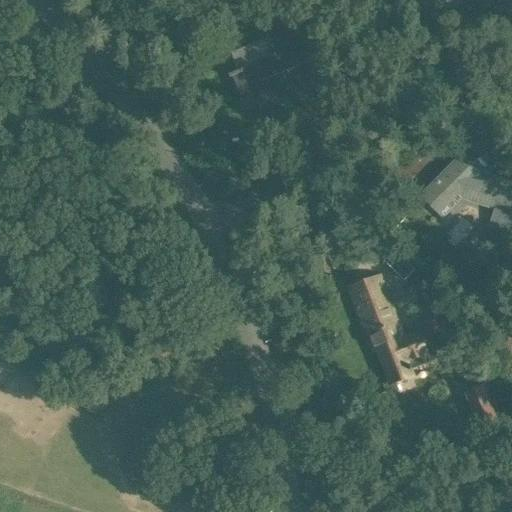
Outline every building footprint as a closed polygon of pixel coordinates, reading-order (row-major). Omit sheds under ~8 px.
[(236,53),(243,71),(232,75),(242,100),(262,91),(263,93),(278,87),(274,77),(311,62),(297,28),(236,53)] [(474,160),(466,152),(423,195),(440,212),(458,195),(504,210),(500,223),(511,226),(511,183),(480,173),(485,168),(475,158),(474,160)] [(394,252),(385,261),(405,280),(414,271),(394,252)] [(404,339),(391,306),(381,278),(368,283),(370,291),(353,297),(368,336),(377,333),(383,348),(378,350),(391,384),(413,376),(408,362),(428,354),(420,333),(404,339)] [(445,316),(429,322),(434,335),(450,329),(445,316)] [(481,428),(497,422),(484,388),(468,395),(481,428)]
